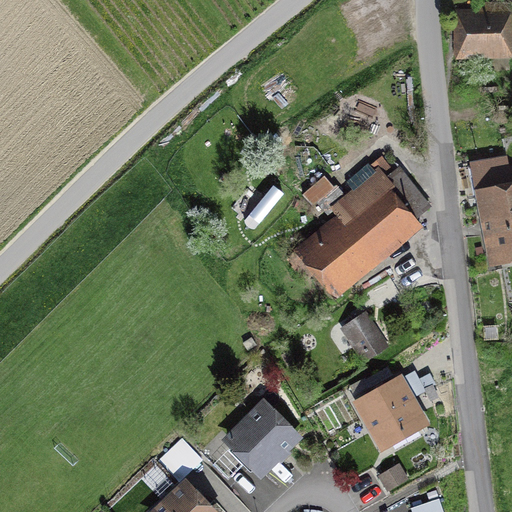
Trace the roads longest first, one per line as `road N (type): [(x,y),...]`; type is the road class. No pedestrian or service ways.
road 1 (tertiary): [(428,0),(482,511)]
road 2 (tertiary): [(294,0),(0,284)]
